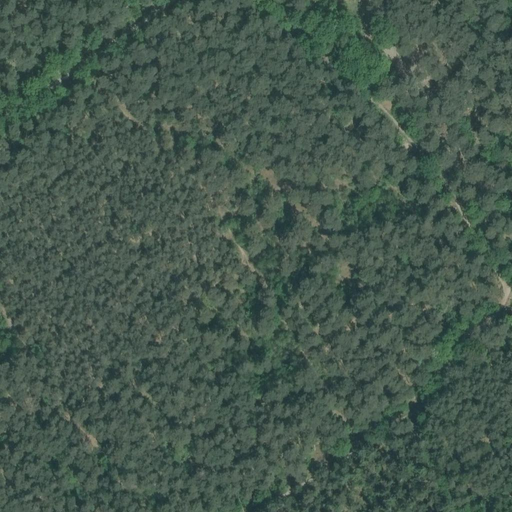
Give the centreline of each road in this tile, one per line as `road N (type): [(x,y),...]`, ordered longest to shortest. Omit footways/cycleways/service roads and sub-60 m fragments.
road 1 (track): [(269,0),(458,193),(507,284),(504,303)]
road 2 (track): [(0,122),(169,0)]
road 3 (unknown): [(241,511),(300,483),(361,435),(416,414)]
